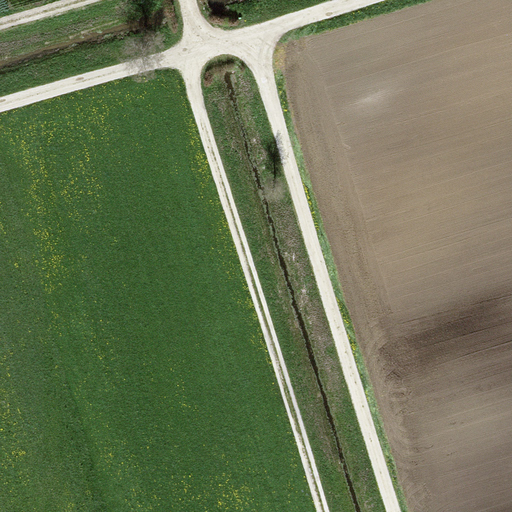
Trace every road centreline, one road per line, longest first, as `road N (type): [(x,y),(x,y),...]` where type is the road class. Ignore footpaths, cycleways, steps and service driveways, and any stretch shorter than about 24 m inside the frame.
road 1 (track): [(254,33),(392,511)]
road 2 (track): [(182,51),(322,511)]
road 3 (track): [(182,51),(0,104)]
road 4 (track): [(367,0),(200,45)]
